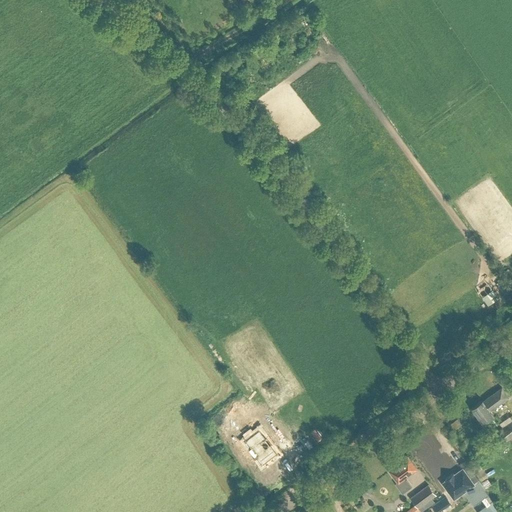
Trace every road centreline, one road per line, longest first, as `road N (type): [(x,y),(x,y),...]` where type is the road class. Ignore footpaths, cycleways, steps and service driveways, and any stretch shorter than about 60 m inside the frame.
road 1 (unclassified): [(440,392),(271,159),(102,0)]
road 2 (tertiary): [(281,511),(440,392)]
